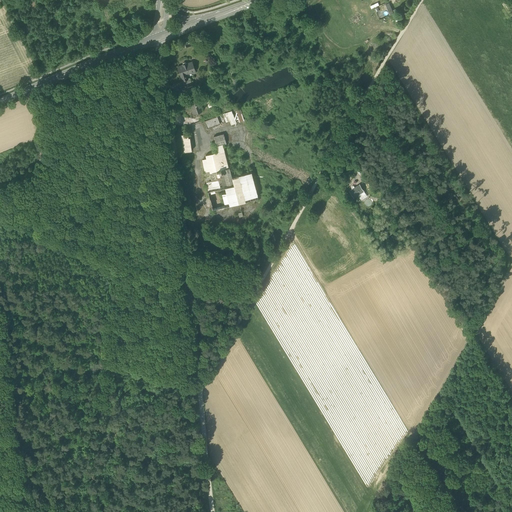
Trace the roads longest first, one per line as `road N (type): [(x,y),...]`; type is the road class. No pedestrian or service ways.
road 1 (track): [(341,136),(201,385)]
road 2 (track): [(172,127),(201,385)]
road 3 (secondary): [(0,100),(159,37)]
road 4 (track): [(30,89),(38,173),(0,192)]
road 5 (track): [(201,385),(214,511)]
